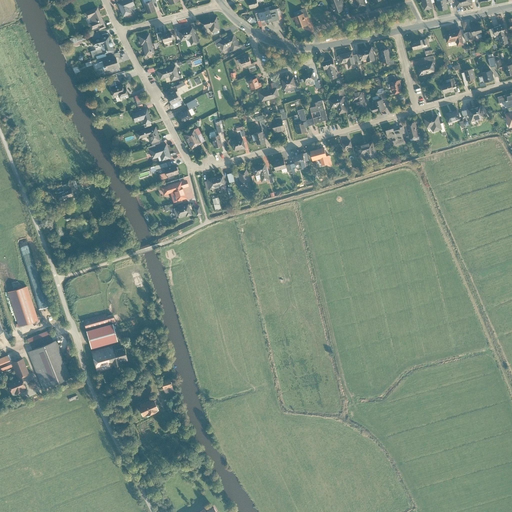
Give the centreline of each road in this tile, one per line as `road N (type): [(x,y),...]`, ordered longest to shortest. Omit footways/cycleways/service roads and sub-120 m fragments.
road 1 (track): [(235,214),(415,161),(511,385)]
road 2 (residential): [(418,108),(193,167),(121,32)]
road 3 (unclassified): [(152,511),(103,419),(55,279)]
road 4 (residential): [(397,31),(300,47),(255,33),(220,3)]
road 5 (unclassified): [(55,279),(235,214)]
road 6 (unclassified): [(55,279),(0,131)]
